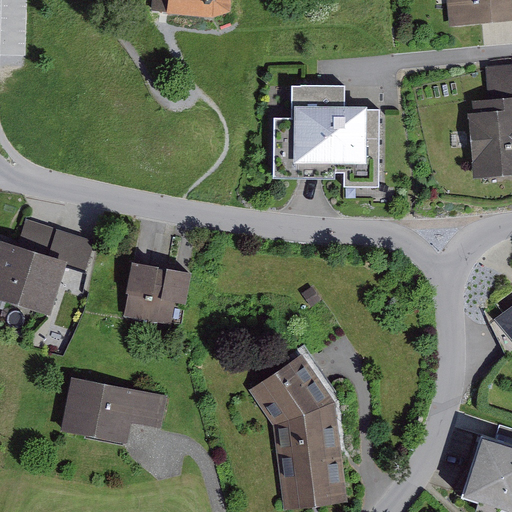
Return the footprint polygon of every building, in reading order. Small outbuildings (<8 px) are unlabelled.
[(152,0),(151,10),(163,11),(166,11),(166,13),(213,17),(231,10),(231,0),(152,0)] [(511,0),(447,0),(450,25),(511,18),(511,0)] [(468,111),(474,177),(511,173),(511,64),(486,67),(489,97),(472,99),(473,110),(468,111)] [(345,83),(292,82),(291,114),(273,114),(273,178),(337,178),(337,170),(343,171),(343,186),(378,187),(379,107),(367,107),(367,103),(345,102),(345,83)] [(0,296),(50,313),(66,266),(85,272),(95,241),(27,219),(20,242),(0,235),(0,296)] [(133,258),(127,290),(129,291),(124,315),(172,324),(176,300),(186,302),(192,268),(166,264),(166,265),(158,264),(159,263),(133,258)] [(322,299),(312,286),(302,293),(312,306),(322,299)] [(511,307),(496,319),(511,338),(511,307)] [(273,424),(283,508),(348,500),(336,401),(302,352),(250,389),(273,424)] [(73,376),(62,428),(128,442),(132,421),(162,427),(168,395),(73,376)] [(511,511),(511,445),(482,436),(462,497),(511,511)]
